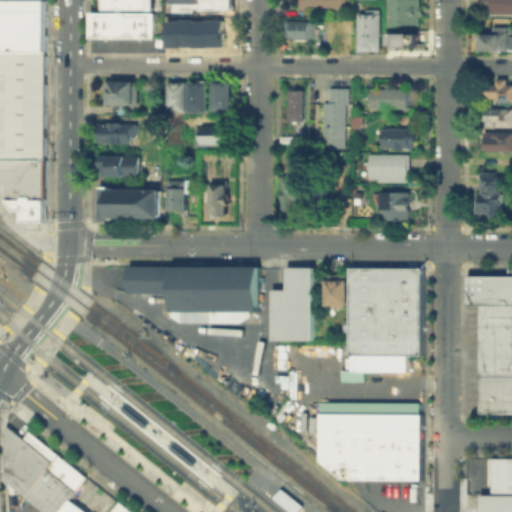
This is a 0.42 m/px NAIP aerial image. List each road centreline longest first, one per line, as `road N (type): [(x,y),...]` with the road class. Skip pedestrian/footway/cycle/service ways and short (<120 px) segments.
road 1 (residential): [(67,243),(511,246)]
road 2 (residential): [(70,64),(511,66)]
road 3 (residential): [(447,246),(445,511)]
road 4 (residential): [(448,0),(447,246)]
road 5 (secondary): [(67,243),(70,0)]
road 6 (residential): [(259,0),(258,243)]
road 7 (residential): [(0,372),(168,511)]
